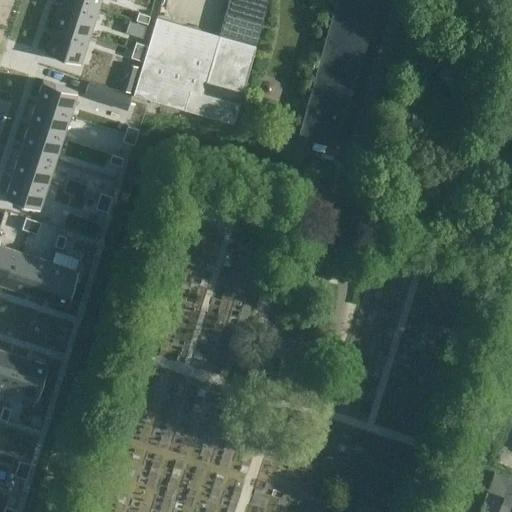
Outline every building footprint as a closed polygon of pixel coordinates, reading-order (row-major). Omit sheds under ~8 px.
[(75,0),(61,0),(54,24),(89,36),(98,7),(75,0)] [(234,123),(268,0),(228,0),(219,34),(157,16),(132,95),(234,123)] [(334,0),(298,132),(310,136),(335,144),(379,0),(334,0)] [(138,12),(135,20),(147,23),(149,16),(138,12)] [(129,21),(125,32),(133,35),(136,23),(129,21)] [(142,38),(146,26),(136,23),(133,35),(142,38)] [(54,24),(45,53),(80,64),(89,36),(54,24)] [(135,41),(133,49),(144,53),(147,45),(135,41)] [(133,49),(130,57),(142,60),(144,53),(133,49)] [(130,92),(138,67),(130,64),(123,90),(130,92)] [(42,80),(35,103),(69,114),(77,91),(42,80)] [(118,94),(88,84),(84,95),(115,105),(118,94)] [(35,103),(27,126),(61,137),(69,114),(35,103)] [(113,131),(119,113),(92,103),(85,121),(113,131)] [(127,125),(124,133),(136,137),(138,129),(127,125)] [(27,126),(20,150),(54,161),(61,137),(27,126)] [(124,133),(122,141),(133,144),(136,137),(124,133)] [(20,150),(12,173),(46,184),(54,161),(20,150)] [(111,154),(109,161),(120,165),(123,158),(111,154)] [(12,173),(5,196),(38,207),(46,184),(12,173)] [(100,192),(97,200),(109,204),(112,196),(100,192)] [(97,200),(95,207),(107,211),(109,204),(97,200)] [(3,214),(0,223),(0,283),(10,287),(22,252),(0,245),(0,227),(4,215),(3,214)] [(83,232),(87,220),(68,214),(64,225),(83,232)] [(25,217),(22,229),(29,231),(33,219),(25,217)] [(33,219),(29,231),(37,234),(41,222),(33,219)] [(58,234),(54,246),(62,248),(66,236),(58,234)] [(22,252),(10,287),(38,296),(50,261),(22,252)] [(50,261),(38,296),(67,306),(78,271),(50,261)] [(0,349),(0,388),(8,391),(19,356),(0,349)] [(19,356),(8,391),(36,400),(48,365),(19,356)] [(3,407),(0,414),(0,418),(7,421),(10,409),(3,407)] [(502,463),(511,467),(511,456),(506,454),(502,463)] [(19,460),(16,468),(28,471),(30,464),(19,460)] [(16,468),(14,475),(26,479),(28,471),(16,468)] [(511,511),(511,477),(493,471),(487,489),(504,495),(502,502),(511,505),(511,507),(509,511),(511,511)]
